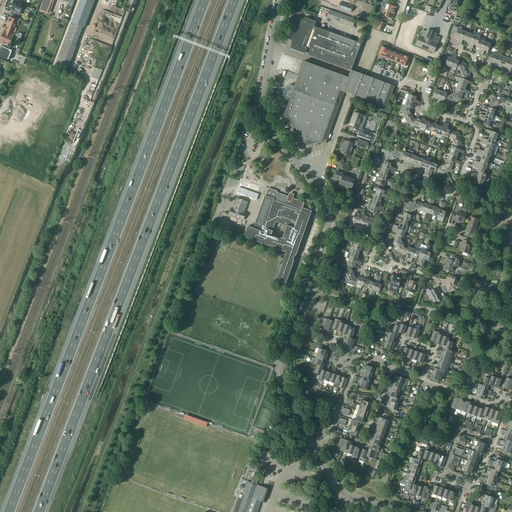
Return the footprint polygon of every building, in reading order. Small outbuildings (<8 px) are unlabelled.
[(13,0),(12,4),(13,4),(30,11),(31,9),(25,6),(25,5),(23,4),(24,1),(21,0),(13,0)] [(78,0),(76,5),(87,9),(90,0),(78,0)] [(451,0),(449,6),(456,8),(458,0),(451,0)] [(338,8),(351,13),(351,12),(352,13),(354,7),(344,3),(340,2),(338,8)] [(11,10),(16,12),(16,14),(20,15),(22,11),(29,14),(30,11),(13,4),(11,10)] [(387,10),(385,9),(383,15),(392,19),(397,8),(389,5),(387,10)] [(353,28),(356,20),(330,10),(326,18),(353,28)] [(8,22),(10,22),(6,33),(11,35),(15,25),(18,26),(19,21),(17,20),(13,19),(10,17),(8,22)] [(351,71),(361,44),(323,30),(325,25),(322,24),(320,29),(314,26),(316,22),(305,18),(300,21),(297,20),(295,26),(294,25),(291,47),(308,53),(307,55),(351,71)] [(71,23),(54,67),(67,72),(77,46),(76,46),(83,27),(71,23)] [(455,37),(458,38),(456,43),(459,44),(463,31),(458,29),(458,28),(458,27),(455,26),(455,27),(454,26),(451,33),(456,35),(455,37)] [(428,30),(427,32),(422,31),(420,36),(419,36),(416,45),(434,53),(438,44),(440,38),(436,36),(437,33),(434,32),(434,30),(432,29),(431,31),(428,30)] [(469,33),(463,31),(459,44),(461,45),(463,40),(466,41),(469,33)] [(1,46),(0,48),(0,56),(9,60),(13,50),(12,50),(13,49),(14,50),(19,38),(14,36),(13,36),(13,35),(11,35),(6,33),(4,32),(0,41),(0,42),(3,44),(2,46),(1,46)] [(466,41),(469,42),(468,47),(470,48),(475,35),(469,33),(466,41)] [(470,48),(469,51),(471,52),(472,49),(474,44),(477,45),(479,40),(481,35),(475,33),(475,35),(470,48)] [(476,48),(479,49),(478,53),(480,54),(485,42),(479,40),(477,45),(476,48)] [(491,44),(485,42),(480,54),(483,55),(484,51),(488,52),(491,44)] [(381,47),(378,55),(384,57),(387,49),(381,47)] [(387,49),(384,57),(389,60),(392,52),(387,49)] [(392,52),(389,60),(395,62),(398,54),(392,52)] [(488,62),(491,64),(489,68),(492,69),(497,54),(492,52),(488,62)] [(445,63),(444,65),(447,66),(447,67),(449,68),(450,67),(455,54),(452,53),(451,58),(447,57),(445,63)] [(398,54),(395,62),(400,64),(403,56),(398,54)] [(457,55),(455,54),(450,67),(456,69),(457,67),(459,62),(459,61),(456,60),(457,55)] [(503,56),(497,54),(492,69),(494,70),(496,65),(499,67),(503,56)] [(403,56),(400,64),(406,66),(409,58),(403,56)] [(499,67),(502,68),(501,72),(503,73),(509,58),(503,56),(499,67)] [(511,59),(509,58),(503,73),(505,74),(507,70),(510,71),(511,68),(511,66),(511,59)] [(303,61),(301,67),(294,86),(291,85),(289,85),(286,86),(285,88),(339,107),(344,92),(387,107),(394,87),(351,71),(348,78),(303,61)] [(459,62),(457,67),(459,68),(461,72),(468,69),(466,65),(459,62)] [(461,72),(462,76),(462,79),(467,81),(470,73),(468,69),(461,72)] [(472,83),(467,81),(462,79),(460,78),(458,84),(466,87),(467,83),(472,85),(472,83)] [(456,89),(457,90),(463,92),(468,94),(469,91),(465,90),(466,87),(458,84),(456,89)] [(325,141),(326,140),(339,107),(285,88),(283,90),(283,93),(283,95),(284,97),(286,99),(289,101),(283,117),(307,146),(308,146),(308,148),(326,143),(325,141)] [(432,97),(436,98),(434,103),(436,104),(441,91),(435,89),(432,97)] [(457,90),(457,92),(452,94),(456,102),(460,99),(463,92),(457,90)] [(447,94),(441,91),(436,104),(439,105),(441,100),(444,101),(446,96),(447,94)] [(416,97),(409,94),(407,100),(419,104),(420,102),(415,100),(416,97)] [(448,96),(446,96),(444,101),(451,103),(456,102),(452,94),(448,96)] [(500,96),(496,98),(499,105),(504,103),(506,104),(508,99),(505,97),(505,96),(501,95),(501,96),(500,96)] [(491,100),(489,107),(489,108),(494,109),(495,107),(499,105),(496,98),(491,100)] [(407,100),(404,99),(403,100),(402,104),(402,105),(405,106),(410,108),(412,108),(413,105),(418,107),(419,104),(407,100)] [(400,111),(403,112),(402,113),(404,118),(412,114),(410,110),(410,108),(405,106),(402,105),(400,111)] [(482,108),(487,110),(486,113),(494,116),(496,110),(494,109),(489,108),(489,107),(483,105),(482,108)] [(355,113),(350,125),(358,128),(360,128),(362,129),(365,122),(361,121),(363,116),(355,113)] [(485,116),(480,114),(479,117),(495,122),(497,117),(494,116),(486,113),(485,116)] [(404,118),(406,122),(414,125),(416,120),(414,119),(412,114),(404,118)] [(414,125),(419,127),(423,118),(420,117),(420,118),(417,117),(416,120),(414,125)] [(478,119),(483,121),(482,124),(490,127),(491,125),(494,126),(495,122),(479,117),(478,119)] [(425,119),(423,118),(419,127),(425,129),(428,121),(425,120),(425,119)] [(431,122),(428,121),(425,129),(431,131),(434,122),(431,121),(431,122)] [(436,123),(434,122),(431,131),(436,133),(439,126),(436,124),(436,123)] [(442,127),(439,126),(436,133),(442,135),(446,123),(444,122),(442,127)] [(442,135),(441,139),(444,140),(445,137),(448,138),(448,135),(450,130),(447,129),(449,124),(446,123),(442,135)] [(358,137),(357,138),(370,142),(373,143),(376,135),(373,133),(362,129),(360,128),(357,137),(358,137)] [(485,132),(490,134),(489,137),(497,140),(498,137),(501,138),(502,135),(486,129),(485,132)] [(448,135),(450,136),(452,141),(460,137),(458,133),(450,130),(448,135)] [(454,145),(453,147),(459,149),(462,142),(460,137),(452,141),(454,145)] [(488,140),(483,138),(482,141),(495,145),(497,140),(489,137),(488,140)] [(357,138),(355,145),(367,150),(368,148),(371,149),(373,144),(370,143),(370,142),(357,138)] [(343,148),(342,147),(340,153),(349,156),(354,144),(346,141),(343,148)] [(481,143),(486,145),(485,148),(493,151),(495,145),(482,141),(481,143)] [(453,147),(452,146),(449,152),(458,155),(459,152),(463,154),(464,151),(459,149),(453,147)] [(484,151),(479,149),(478,152),(491,156),(492,154),(495,155),(496,152),(493,151),(485,148),(484,151)] [(404,152),(397,149),(392,152),(395,159),(400,157),(402,157),(404,152)] [(401,160),(404,161),(404,162),(406,163),(411,151),(408,150),(407,153),(404,152),(402,157),(401,160)] [(385,153),(382,160),(384,161),(385,161),(390,163),(391,161),(395,159),(392,152),(390,152),(389,151),(388,151),(387,151),(386,152),(385,153)] [(413,152),(411,151),(406,163),(409,164),(409,163),(412,164),(415,156),(412,155),(413,152)] [(477,154),(482,156),(481,159),(488,162),(491,156),(478,152),(477,154)] [(412,164),(415,165),(413,172),(416,173),(422,154),(420,153),(419,157),(415,156),(412,164)] [(425,155),(422,154),(416,173),(418,174),(421,167),(424,168),(427,160),(423,159),(425,155)] [(448,160),(454,162),(459,164),(460,162),(456,160),(457,157),(449,154),(447,160),(448,160)] [(424,168),(427,169),(424,176),(427,177),(432,162),(433,159),(431,158),(430,161),(427,160),(424,168)] [(474,163),(486,168),(490,169),(492,164),(488,162),(481,159),(480,162),(475,161),(474,163)] [(382,160),(380,166),(395,171),(396,168),(391,167),(392,164),(390,163),(385,161),(384,161),(382,160)] [(448,160),(448,163),(443,165),(447,172),(451,170),(454,162),(448,160)] [(346,164),(340,161),(334,178),(340,181),(339,184),(342,185),(341,187),(348,189),(349,188),(352,189),(353,186),(357,187),(364,170),(360,169),(356,180),(343,175),(344,173),(340,172),(341,169),(343,170),(346,164)] [(438,164),(432,162),(427,177),(429,178),(432,171),(435,172),(435,171),(437,166),(438,164)] [(479,171),(484,173),(486,168),(474,163),(473,166),(478,167),(476,170),(479,171)] [(437,166),(435,171),(443,174),(447,172),(443,165),(439,167),(437,166)] [(379,168),(381,169),(380,172),(388,175),(389,172),(394,174),(395,171),(380,166),(379,168)] [(478,174),(471,172),(470,175),(489,182),(490,179),(485,178),(487,174),(484,173),(479,171),(478,174)] [(380,172),(378,178),(393,183),(394,180),(387,178),(388,175),(380,172)] [(475,183),(478,184),(477,186),(482,188),(484,182),(488,184),(489,182),(470,175),(469,177),(476,180),(475,183)] [(376,177),(374,183),(376,183),(384,186),(385,183),(392,186),(393,183),(378,178),(376,177)] [(374,191),(376,192),(375,194),(388,198),(389,196),(384,194),(385,191),(375,187),(374,188),(373,190),(374,191)] [(266,196),(265,196),(253,228),(248,226),(244,237),(286,252),(276,280),(286,284),(294,260),(293,260),(295,255),(296,256),(312,211),(302,208),(304,202),(298,200),(299,198),(296,193),(292,191),(287,194),(286,196),(285,196),(285,197),(277,194),(278,191),(268,188),(266,196)] [(388,198),(375,194),(373,199),(381,202),(382,199),(387,201),(388,198)] [(421,210),(420,212),(421,213),(422,214),(424,214),(424,212),(427,213),(432,198),(429,197),(427,204),(423,203),(421,209),(421,210)] [(233,208),(231,208),(228,216),(243,221),(246,213),(245,212),(248,202),(236,198),(233,208)] [(427,213),(429,213),(428,216),(431,217),(432,215),(435,207),(432,206),(435,199),(432,198),(427,213)] [(373,200),(370,199),(368,204),(384,210),(385,207),(380,205),(381,202),(373,199),(373,200)] [(423,203),(416,201),(412,203),(415,210),(419,208),(421,209),(423,203)] [(432,215),(435,216),(434,220),(436,221),(443,202),(440,201),(438,208),(435,207),(432,215)] [(436,221),(437,220),(442,222),(446,211),(443,210),(446,203),(443,202),(436,221)] [(407,205),(404,212),(410,214),(411,212),(415,210),(412,203),(407,205)] [(368,204),(366,210),(377,214),(378,210),(383,212),(384,210),(368,204)] [(452,219),(460,222),(460,221),(462,222),(465,214),(459,211),(461,207),(457,206),(452,219)] [(371,229),(375,219),(356,212),(352,222),(371,229)] [(403,215),(398,213),(397,216),(413,222),(415,216),(410,214),(404,212),(403,215)] [(400,223),(408,226),(411,227),(413,222),(397,216),(396,219),(401,220),(400,223)] [(466,231),(469,232),(467,236),(474,238),(475,234),(474,234),(479,220),(471,217),(466,231)] [(394,225),(393,227),(406,232),(409,233),(411,227),(408,226),(400,223),(399,226),(394,225)] [(396,235),(402,237),(404,238),(406,232),(393,227),(392,230),(397,231),(396,235)] [(396,235),(393,242),(396,247),(403,243),(401,239),(402,237),(396,235)] [(460,248),(461,248),(460,250),(468,254),(470,247),(473,248),(474,244),(463,240),(460,248)] [(350,247),(353,248),(353,247),(368,253),(369,250),(362,247),(363,244),(355,242),(354,245),(351,244),(350,247)] [(398,251),(405,254),(407,248),(405,247),(403,243),(396,247),(398,251)] [(414,248),(409,261),(411,262),(413,257),(416,258),(417,256),(419,250),(420,248),(420,247),(415,245),(414,248)] [(417,256),(420,257),(417,264),(420,265),(427,246),(424,245),(423,249),(420,248),(419,250),(417,256)] [(405,254),(408,255),(406,260),(409,261),(414,248),(408,246),(407,248),(405,254)] [(429,247),(427,246),(420,265),(423,266),(426,259),(429,260),(431,252),(428,251),(429,247)] [(367,256),(368,253),(353,247),(353,248),(351,253),(359,256),(360,253),(367,256)] [(347,258),(349,259),(361,263),(362,261),(358,259),(359,256),(351,253),(349,252),(347,258)] [(446,262),(447,263),(445,269),(452,272),(454,266),(458,267),(461,260),(454,258),(453,261),(447,259),(446,262)] [(347,265),(347,264),(353,266),(353,267),(355,267),(356,264),(361,266),(361,263),(349,259),(347,264),(347,265)] [(347,264),(347,265),(345,272),(347,276),(354,273),(352,268),(353,267),(353,266),(347,264)] [(356,283),(356,284),(362,286),(367,271),(364,270),(362,277),(359,276),(358,278),(356,283)] [(370,272),(367,271),(362,286),(367,288),(370,280),(368,279),(370,272)] [(354,273),(347,276),(344,277),(347,283),(355,286),(356,284),(356,283),(358,278),(356,277),(354,274),(354,273)] [(390,279),(393,280),(389,290),(396,293),(398,288),(399,288),(400,285),(399,285),(401,278),(398,277),(398,276),(392,273),(390,279)] [(367,288),(370,289),(369,293),(372,294),(378,275),(375,274),(373,281),(370,280),(367,288)] [(381,276),(378,275),(372,294),(374,295),(375,291),(379,292),(381,284),(379,283),(381,276)] [(448,277),(445,284),(441,286),(445,293),(454,288),(455,286),(457,287),(458,283),(454,281),(455,279),(448,277)] [(404,287),(402,293),(401,296),(406,298),(407,293),(409,293),(410,292),(414,293),(418,283),(416,282),(416,281),(412,280),(411,281),(410,280),(407,288),(404,287)] [(425,290),(428,296),(430,295),(434,302),(442,298),(437,288),(432,290),(430,288),(425,290)] [(324,318),(320,328),(326,330),(330,320),(324,318)] [(333,325),(334,325),(332,329),(337,331),(340,322),(341,321),(335,319),(334,322),(333,325)] [(334,322),(330,320),(326,330),(331,332),(332,329),(334,325),(333,325),(334,322)] [(342,333),(345,324),(340,322),(337,331),(342,333)] [(351,326),(345,324),(342,333),(347,334),(348,331),(349,332),(350,329),(350,328),(350,327),(351,326)] [(401,324),(400,327),(398,332),(403,334),(406,326),(401,324)] [(348,331),(347,334),(346,337),(352,339),(355,329),(350,327),(350,328),(350,329),(349,332),(348,331)] [(409,327),(408,328),(406,335),(411,337),(414,328),(409,327)] [(416,339),(419,330),(414,328),(411,337),(416,339)] [(439,332),(434,331),(430,341),(435,342),(438,334),(439,334),(439,332)] [(397,335),(392,333),(389,332),(387,337),(396,340),(397,338),(396,338),(397,335)] [(443,336),(439,334),(438,334),(435,342),(440,344),(443,336)] [(440,344),(445,346),(446,346),(448,341),(449,338),(443,336),(440,344)] [(345,339),(344,339),(343,342),(352,345),(354,340),(352,339),(346,337),(345,339)] [(396,340),(387,337),(385,342),(394,345),(395,343),(396,340)] [(446,346),(445,346),(444,349),(450,351),(453,342),(448,341),(446,346)] [(351,350),(352,347),(358,350),(359,348),(352,345),(343,342),(342,344),(343,345),(342,347),(351,350)] [(394,345),(385,342),(383,348),(393,351),(394,348),(393,348),(394,345)] [(319,349),(317,354),(327,357),(328,354),(328,355),(329,352),(324,350),(325,348),(318,345),(317,348),(319,349)] [(405,347),(402,356),(407,358),(410,349),(405,347)] [(410,349),(407,358),(412,359),(415,351),(410,349)] [(443,351),(442,354),(452,357),(454,352),(450,351),(444,349),(443,351)] [(415,351),(412,359),(417,361),(420,353),(415,351)] [(422,363),(425,354),(420,353),(417,361),(422,363)] [(317,354),(316,359),(326,362),(327,360),(326,359),(327,357),(317,354)] [(441,356),(442,356),(441,359),(450,362),(452,357),(442,354),(441,356)] [(313,361),(312,363),(314,364),(317,365),(323,367),(324,364),(325,365),(326,362),(316,359),(314,358),(313,361)] [(440,362),(439,361),(438,364),(448,368),(450,362),(441,359),(440,362)] [(437,369),(443,372),(446,373),(448,368),(438,364),(437,367),(438,367),(437,369)] [(322,370),(323,367),(317,365),(314,373),(313,378),(318,379),(322,369),(322,370)] [(364,368),(363,367),(362,370),(373,373),(374,368),(365,365),(364,368)] [(433,371),(433,370),(432,373),(442,377),(443,372),(437,369),(434,368),(433,371)] [(318,379),(318,381),(323,383),(324,380),(327,371),(322,370),(322,369),(318,379)] [(361,372),(362,373),(361,375),(371,378),(373,373),(362,370),(361,372)] [(491,376),(490,379),(488,384),(489,384),(493,386),(496,378),(498,374),(492,373),(493,371),(491,370),(490,373),(492,373),(491,376)] [(327,371),(324,380),(329,382),(332,373),(327,371)] [(332,373),(329,382),(334,384),(337,375),(332,373)] [(431,376),(432,376),(431,379),(440,382),(442,377),(432,373),(431,376)] [(478,384),(488,387),(489,384),(488,384),(490,379),(491,376),(486,374),(485,377),(482,385),(478,384)] [(334,384),(333,387),(338,389),(339,387),(338,387),(342,377),(337,375),(334,384)] [(356,379),(359,380),(369,384),(371,378),(361,375),(360,378),(354,376),(353,378),(356,379)] [(402,384),(405,385),(407,385),(409,380),(407,380),(404,378),(395,375),(394,378),(393,377),(392,380),(402,384)] [(338,387),(339,387),(344,389),(347,379),(342,377),(338,387)] [(506,377),(503,388),(508,390),(511,379),(506,377)] [(496,378),(493,386),(499,388),(502,380),(496,378)] [(358,383),(359,383),(358,386),(367,389),(369,384),(359,380),(358,383)] [(392,380),(391,383),(392,383),(391,385),(400,389),(403,390),(405,385),(402,384),(392,380)] [(488,387),(478,384),(476,389),(490,394),(491,391),(487,390),(488,387)] [(390,388),(389,388),(388,390),(398,394),(399,394),(400,389),(391,385),(390,388)] [(485,395),(490,396),(490,394),(476,389),(475,394),(484,398),(485,395)] [(387,396),(390,397),(399,400),(401,395),(399,394),(398,394),(388,390),(387,393),(388,393),(387,396)] [(398,405),(399,400),(390,397),(389,399),(388,399),(388,401),(398,405)] [(454,397),(451,407),(456,409),(460,399),(454,397)] [(460,399),(456,409),(461,411),(465,401),(460,399)] [(371,403),(362,400),(360,405),(370,409),(371,406),(370,406),(371,403)] [(386,407),(393,410),(392,412),(398,414),(399,411),(396,410),(398,405),(388,401),(387,404),(386,407)] [(465,401),(461,411),(466,413),(470,403),(465,401)] [(470,403),(466,413),(471,415),(474,406),(470,404),(470,403)] [(370,409),(360,405),(358,410),(367,414),(368,411),(369,411),(370,409)] [(471,415),(470,417),(475,419),(476,416),(479,408),(474,406),(471,415)] [(484,409),(479,408),(476,416),(481,418),(485,407),(484,409)] [(490,409),(485,407),(481,418),(485,419),(486,420),(490,409)] [(490,409),(486,420),(491,422),(496,411),(490,409)] [(367,414),(358,410),(356,416),(366,419),(367,417),(366,416),(367,414)] [(496,411),(491,422),(498,424),(500,420),(498,420),(501,413),(496,411)] [(208,422),(185,414),(184,417),(183,419),(206,427),(207,425),(208,422)] [(353,415),(352,419),(354,420),(361,423),(363,424),(364,421),(365,422),(366,419),(356,416),(353,415)] [(379,420),(378,420),(377,422),(387,426),(389,421),(380,417),(379,420)] [(360,425),(361,423),(354,420),(352,419),(350,425),(360,428),(361,426),(360,425)] [(503,424),(508,426),(507,428),(511,430),(511,424),(508,423),(506,422),(504,421),(503,424)] [(376,425),(377,425),(376,428),(385,431),(387,426),(377,422),(376,425)] [(350,425),(348,430),(351,431),(350,435),(356,437),(357,433),(358,430),(359,431),(360,428),(350,425)] [(375,430),(374,430),(373,432),(383,436),(385,431),(376,428),(375,430)] [(372,435),(373,435),(372,438),(382,441),(383,436),(373,432),(372,435)] [(502,432),(501,435),(502,435),(503,436),(504,436),(503,439),(511,441),(511,435),(504,433),(502,432)] [(342,451),(347,453),(350,444),(351,442),(352,437),(350,436),(349,440),(350,440),(350,441),(346,440),(345,443),(342,451)] [(333,449),(336,451),(337,449),(342,451),(345,443),(346,440),(347,438),(344,437),(343,439),(340,438),(338,444),(335,443),(333,449)] [(371,440),(370,443),(380,446),(382,441),(372,438),(371,440)] [(506,442),(505,442),(504,444),(511,447),(511,441),(503,439),(506,440),(506,442)] [(487,444),(478,441),(476,446),(486,450),(487,447),(486,447),(487,444)] [(511,456),(511,453),(511,452),(511,447),(504,444),(500,443),(498,442),(497,445),(504,447),(503,450),(506,451),(505,454),(511,456)] [(369,445),(370,446),(369,448),(378,451),(380,446),(370,443),(369,445)] [(347,453),(352,455),(355,446),(350,444),(347,453)] [(425,450),(423,458),(428,460),(431,452),(431,449),(428,448),(429,446),(425,444),(424,447),(426,447),(426,450),(425,450)] [(351,458),(356,460),(360,448),(355,446),(352,455),(351,458)] [(474,451),(481,454),(483,455),(484,452),(485,452),(486,450),(476,446),(474,451)] [(378,452),(378,451),(369,448),(368,451),(366,457),(371,459),(371,458),(375,459),(377,452),(378,452)] [(416,459),(413,458),(422,461),(423,458),(425,450),(420,448),(416,459)] [(368,451),(363,449),(359,461),(364,462),(366,457),(368,451)] [(467,454),(470,455),(479,459),(480,459),(481,456),(480,456),(481,454),(474,451),(469,449),(467,454)] [(443,467),(446,457),(441,455),(437,465),(443,467)] [(480,459),(479,459),(470,455),(468,461),(477,464),(478,461),(479,462),(480,459)] [(489,460),(488,462),(491,463),(493,464),(503,467),(506,468),(508,463),(505,462),(506,459),(500,457),(499,460),(496,459),(495,462),(489,460)] [(422,461),(413,458),(411,463),(421,467),(422,464),(421,464),(422,461)] [(477,464),(468,461),(466,466),(476,469),(477,467),(476,466),(477,464)] [(421,467),(411,463),(409,468),(418,471),(419,469),(420,469),(421,467)] [(489,468),(499,472),(501,473),(503,467),(493,464),(491,463),(490,465),(492,466),(493,466),(492,469),(489,468)] [(468,475),(469,473),(473,474),(474,472),(475,472),(476,469),(466,466),(463,473),(468,475)] [(418,471),(409,468),(407,473),(417,477),(418,474),(417,474),(418,471)] [(488,471),(487,470),(486,473),(497,477),(499,472),(501,473),(489,468),(488,471)] [(417,477),(407,473),(405,478),(415,481),(415,479),(416,479),(417,477)] [(486,478),(485,478),(495,482),(497,477),(486,473),(486,476),(487,476),(486,478)] [(484,483),(488,485),(487,488),(492,490),(493,487),(494,484),(497,485),(498,483),(495,482),(485,478),(482,477),(480,476),(479,479),(485,481),(484,483)] [(403,491),(410,493),(410,494),(413,484),(414,484),(415,481),(405,478),(405,479),(398,483),(405,485),(403,491)] [(232,511),(257,511),(262,501),(263,502),(268,489),(257,485),(257,483),(252,481),(251,483),(247,482),(241,498),(238,497),(232,511)] [(410,494),(410,493),(409,496),(415,498),(416,494),(415,494),(419,486),(414,484),(413,484),(410,494)] [(435,485),(432,494),(437,496),(440,487),(435,485)] [(415,494),(416,494),(421,496),(424,486),(423,488),(419,486),(415,494)] [(421,496),(420,498),(425,499),(425,498),(427,499),(428,499),(429,494),(428,493),(430,488),(424,486),(421,496)] [(445,489),(442,497),(447,499),(450,491),(445,489)] [(455,493),(450,491),(447,499),(449,500),(449,502),(455,504),(458,496),(454,495),(455,493)] [(492,503),(493,503),(496,504),(498,499),(485,495),(484,498),(483,497),(482,500),(492,503)] [(482,500),(481,502),(482,503),(481,505),(491,508),(493,509),(495,510),(497,505),(495,504),(492,503),(482,500)] [(466,501),(462,511),(464,511),(467,511),(471,503),(466,501)] [(472,503),(471,503),(467,511),(473,511),(476,506),(471,504),(472,503)]
